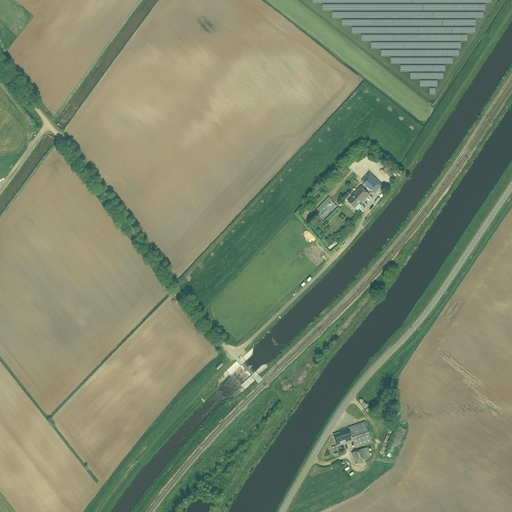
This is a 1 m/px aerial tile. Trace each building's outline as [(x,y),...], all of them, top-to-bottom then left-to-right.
[(352,198),(348,202),(358,211),(362,207),(359,204),(362,201),(363,202),(370,195),(363,189),(366,186),(370,190),(371,190),(375,194),(383,185),(370,172),(362,181),(365,184),(362,187),(361,186),(351,197),(352,198)] [(381,188),(377,194),(381,197),(385,191),(381,188)] [(336,216),(342,209),(340,207),(333,213),(336,216)] [(372,443),(365,422),(340,431),(340,433),(333,435),(337,446),(341,444),(341,445),(346,443),(346,442),(352,440),(355,449),(372,443)] [(406,430),(398,427),(388,452),(392,454),(395,447),(399,448),(406,430)] [(370,458),(367,448),(351,453),(354,463),(370,458)]
